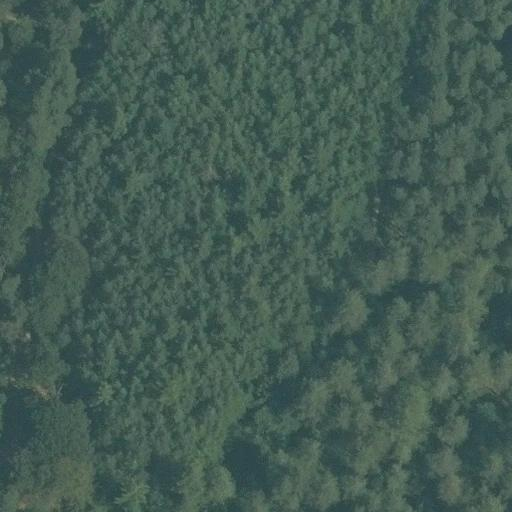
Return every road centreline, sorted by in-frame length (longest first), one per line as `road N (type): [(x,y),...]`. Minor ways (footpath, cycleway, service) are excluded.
road 1 (track): [(59,511),(47,220),(75,34)]
road 2 (track): [(434,0),(375,261),(511,288)]
